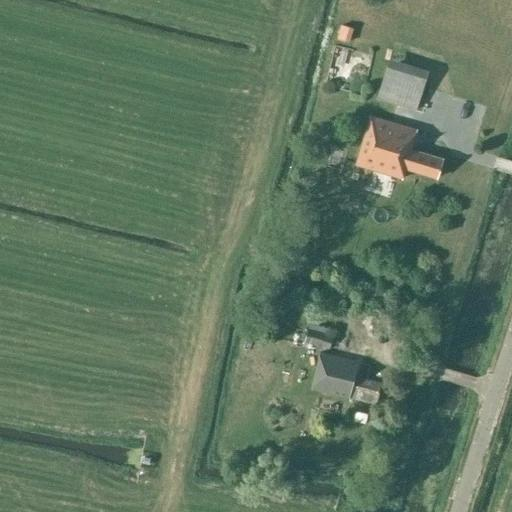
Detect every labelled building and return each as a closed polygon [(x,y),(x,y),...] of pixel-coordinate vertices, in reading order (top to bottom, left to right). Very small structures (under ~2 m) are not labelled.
[(357,92),(366,66),(338,57),(329,83),(357,92)] [(426,76),(386,65),(376,99),(416,110),(426,76)] [(404,168),(435,178),(441,159),(409,150),(415,131),(369,117),(355,165),(401,178),(404,168)] [(324,168),(348,173),(353,153),(329,147),(324,168)] [(266,287),(258,294),(267,304),(275,297),(266,287)] [(308,325),(303,344),(327,351),(332,332),(308,325)] [(331,373),(327,392),(349,397),(376,403),(380,384),(353,378),(354,378),(331,373)]
